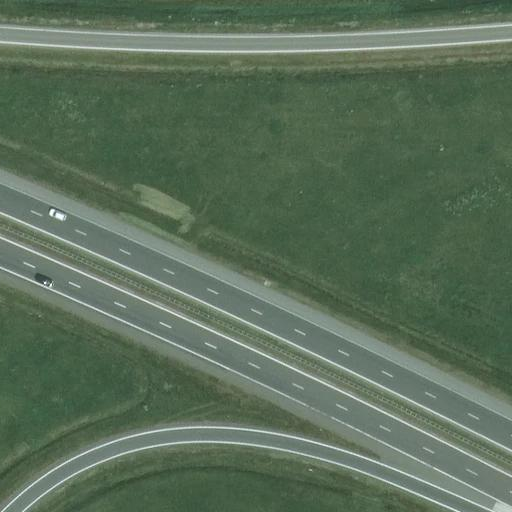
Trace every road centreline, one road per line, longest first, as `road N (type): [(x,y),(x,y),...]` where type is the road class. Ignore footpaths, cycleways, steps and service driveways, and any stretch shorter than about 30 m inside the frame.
road 1 (motorway): [(0,253),(253,365),(511,495)]
road 2 (motorway): [(511,435),(273,316),(0,195)]
road 3 (motorway): [(511,32),(262,43),(0,34)]
road 4 (motorway): [(12,511),(96,455),(192,434),(300,446),(473,511)]
